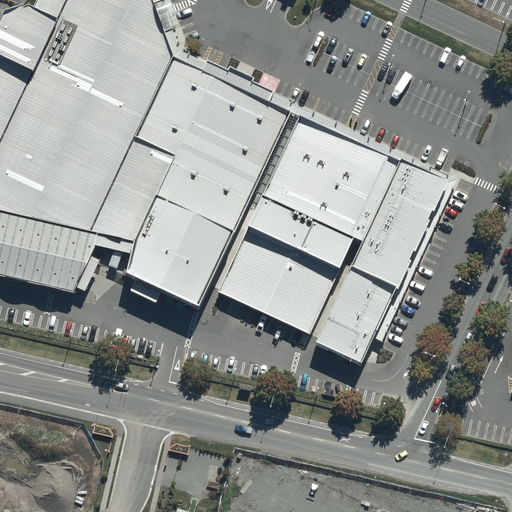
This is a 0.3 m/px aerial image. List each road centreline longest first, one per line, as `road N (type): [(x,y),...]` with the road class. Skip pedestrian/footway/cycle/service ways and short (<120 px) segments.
road 1 (tertiary): [(159,406),(511,484)]
road 2 (tertiary): [(0,370),(159,406)]
